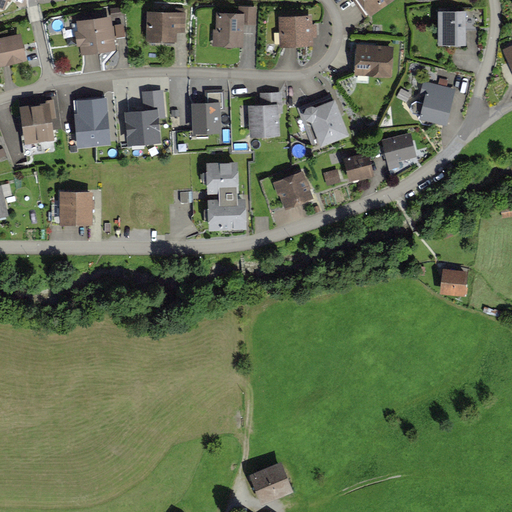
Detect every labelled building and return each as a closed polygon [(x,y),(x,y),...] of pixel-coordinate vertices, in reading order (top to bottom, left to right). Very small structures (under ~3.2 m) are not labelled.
[(15,0),(0,0),(0,7),(6,10),(9,2),(14,4),(15,0)] [(398,0),(397,0),(360,0),(372,18),(398,0)] [(240,18),(215,17),(214,52),(247,52),(247,28),(257,28),(257,10),(241,10),(240,18)] [(467,13),(440,14),(443,51),(469,49),(467,13)] [(185,15),(148,16),(149,45),(178,45),(178,36),(185,36),(185,15)] [(114,21),(80,25),(85,58),(118,53),(114,21)] [(116,22),(116,34),(126,34),(126,21),(116,22)] [(313,21),(282,22),(283,48),(314,46),(313,21)] [(27,38),(0,42),(0,53),(2,69),(31,65),(27,38)] [(396,50),(360,45),(356,75),(392,79),(396,50)] [(458,91),(424,84),(421,97),(432,99),(426,122),(450,127),(458,91)] [(262,105),(251,105),(252,140),(285,139),(283,94),(262,95),(262,105)] [(158,124),(156,95),(141,97),(142,117),(127,118),(129,146),(153,144),(152,124),(158,124)] [(219,96),(207,97),(208,108),(194,109),(196,136),(217,134),(216,115),(221,115),(219,96)] [(338,99),(305,110),(317,148),(351,137),(338,99)] [(104,102),(77,105),(81,147),(108,145),(104,102)] [(53,110),(23,112),(25,145),(55,143),(53,110)] [(413,136),(384,144),(390,167),(420,159),(413,136)] [(372,154),(346,161),(351,182),(377,175),(372,154)] [(239,167),(210,169),(213,232),(250,230),(248,200),(241,200),(239,167)] [(334,171),(325,173),(328,184),(337,182),(334,171)] [(306,176),(278,187),(287,212),(315,201),(306,176)] [(3,192),(0,192),(0,220),(8,219),(3,192)] [(97,196),(64,195),(63,226),(96,227),(97,196)] [(511,202),(501,205),(503,215),(511,213),(511,202)] [(469,272),(442,271),(441,294),(468,295),(469,272)] [(286,465),(256,474),(265,505),(295,495),(286,465)]
